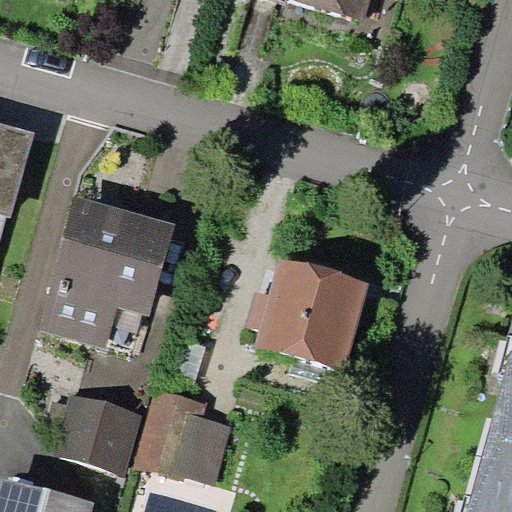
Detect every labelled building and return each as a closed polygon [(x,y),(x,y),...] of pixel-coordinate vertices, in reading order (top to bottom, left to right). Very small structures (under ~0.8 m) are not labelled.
[(227,0),(352,28),(358,0),(227,0)] [(0,212),(19,141),(0,136),(0,212)] [(167,233),(65,207),(30,341),(102,360),(113,318),(143,325),(167,233)] [(363,296),(268,270),(237,380),(332,407),(363,296)] [(511,511),(511,297),(453,511),(511,511)] [(208,413),(154,398),(134,471),(189,486),(208,413)] [(143,419),(65,400),(49,466),(126,485),(143,419)] [(61,511),(0,494),(0,511),(61,511)]
